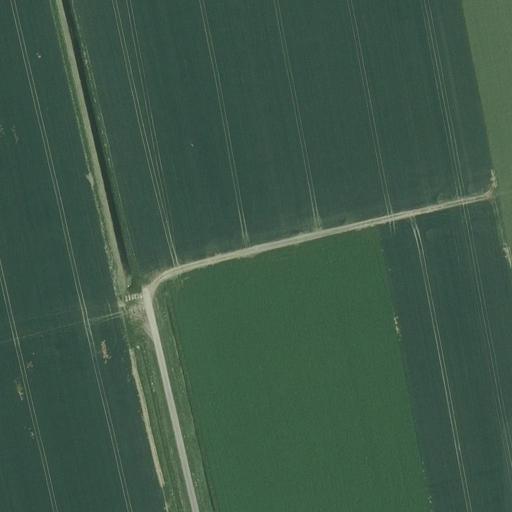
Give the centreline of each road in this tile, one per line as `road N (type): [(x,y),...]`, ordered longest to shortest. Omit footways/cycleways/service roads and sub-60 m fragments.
road 1 (track): [(511,192),(171,273),(145,299)]
road 2 (unclassified): [(193,511),(145,299)]
